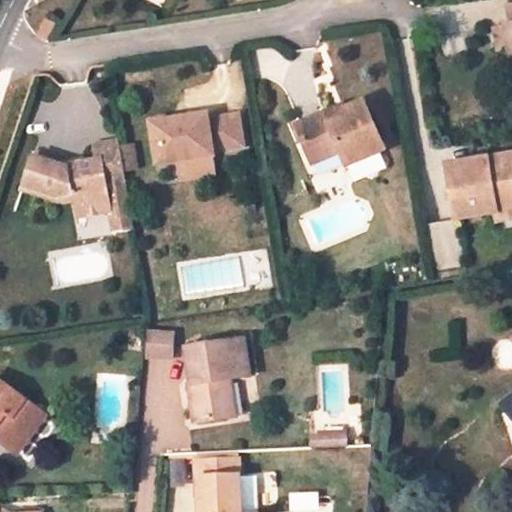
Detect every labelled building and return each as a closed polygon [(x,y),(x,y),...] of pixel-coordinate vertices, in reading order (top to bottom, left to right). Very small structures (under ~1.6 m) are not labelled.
[(511,5),(506,7),(509,26),(503,27),(510,68),(511,68),(511,5)] [(325,113),(295,125),(312,163),(340,152),(347,166),(385,150),(363,102),(344,110),(326,117),(325,113)] [(342,105),(325,113),(326,117),(344,110),(342,105)] [(208,113),(152,123),(159,164),(215,154),(214,150),(245,145),(239,113),(209,118),(208,113)] [(121,149),(120,141),(96,146),(98,160),(84,163),(85,167),(78,168),(77,165),(69,166),(38,156),(35,155),(23,191),(60,203),(75,200),(78,217),(112,212),(108,189),(106,176),(126,173),(124,165),(121,149)] [(134,147),(121,149),(124,165),(137,162),(134,147)] [(511,152),(487,157),(489,165),(511,161),(511,152)] [(511,161),(489,165),(487,157),(449,164),(453,185),(450,186),(456,219),(495,213),(497,221),(511,218),(511,161)] [(137,162),(124,165),(126,173),(139,170),(137,162)] [(127,186),(126,173),(106,176),(108,189),(127,186)] [(146,330),(144,359),(172,361),(175,333),(146,330)] [(242,342),(188,350),(194,387),(189,388),(196,425),(228,419),(225,401),(232,399),(229,381),(249,377),(242,342)] [(0,441),(8,447),(36,410),(0,383),(0,441)] [(232,399),(225,401),(228,419),(235,418),(232,399)] [(17,454),(45,417),(36,410),(8,447),(17,454)] [(343,434),(321,434),(321,437),(322,449),(344,448),(343,434)] [(322,449),(321,437),(309,437),(309,449),(322,449)] [(201,480),(238,478),(236,460),(199,462),(201,480)] [(238,478),(201,480),(202,511),(253,511),(252,477),(238,478)]
